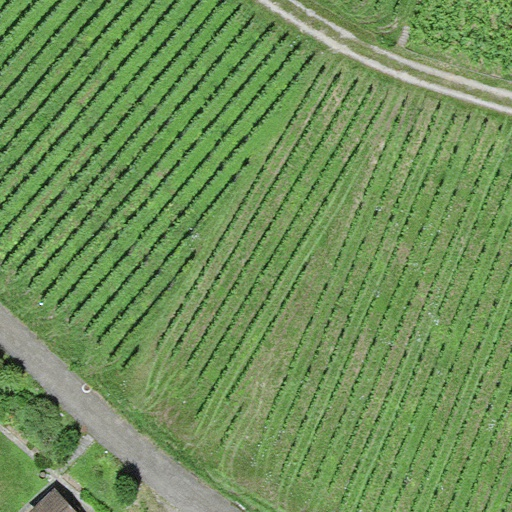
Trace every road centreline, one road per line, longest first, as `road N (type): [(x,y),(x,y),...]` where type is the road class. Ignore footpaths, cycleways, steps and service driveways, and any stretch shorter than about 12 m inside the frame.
road 1 (residential): [(219,511),(170,480),(0,324)]
road 2 (track): [(511,104),(398,68),(276,0)]
